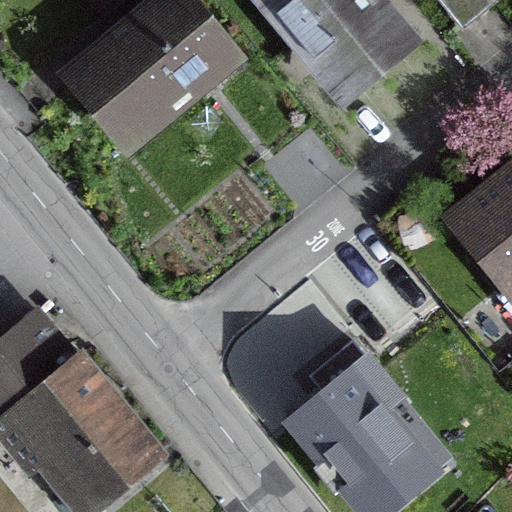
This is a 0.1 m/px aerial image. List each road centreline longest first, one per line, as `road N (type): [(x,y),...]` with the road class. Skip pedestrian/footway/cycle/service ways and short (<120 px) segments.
road 1 (residential): [(511,77),(166,358)]
road 2 (residential): [(0,152),(166,358)]
road 3 (residential): [(166,358),(288,511)]
